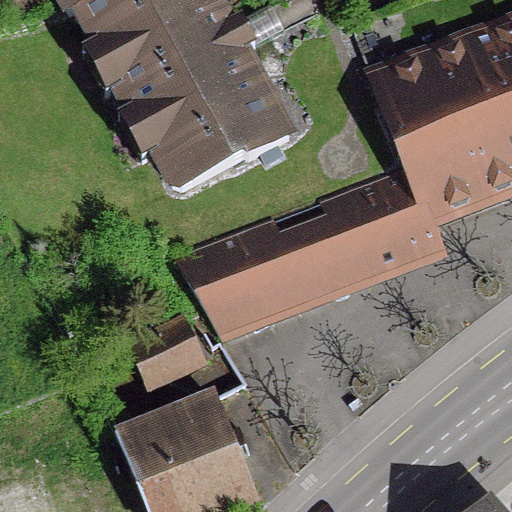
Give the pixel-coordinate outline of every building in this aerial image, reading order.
[(53,0),(65,20),(73,15),(73,14),(97,0),(53,0)] [(206,0),(97,0),(73,14),(73,15),(92,50),(110,55),(119,72),(113,95),(130,100),(125,118),(148,124),(157,141),(151,160),(169,192),(179,195),(284,143),(238,58),(279,34),(267,12),(224,33),(206,0)] [(511,29),(368,85),(403,173),(423,225),(511,190),(511,29)] [(433,252),(423,225),(403,173),(169,262),(212,336),(433,252)] [(196,316),(124,351),(144,392),(219,355),(209,337),(196,316)] [(212,413),(119,451),(143,511),(220,511),(247,501),(228,453),(241,448),(235,433),(222,438),(212,413)]
